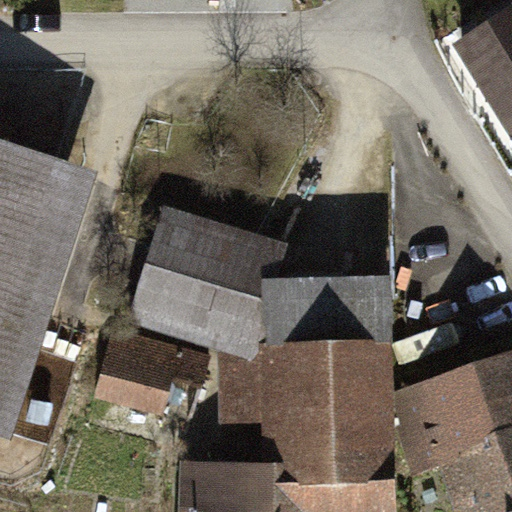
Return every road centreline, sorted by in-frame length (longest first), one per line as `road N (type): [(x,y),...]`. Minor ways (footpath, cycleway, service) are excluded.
road 1 (residential): [(394,34),(0,43)]
road 2 (residential): [(511,229),(394,34)]
